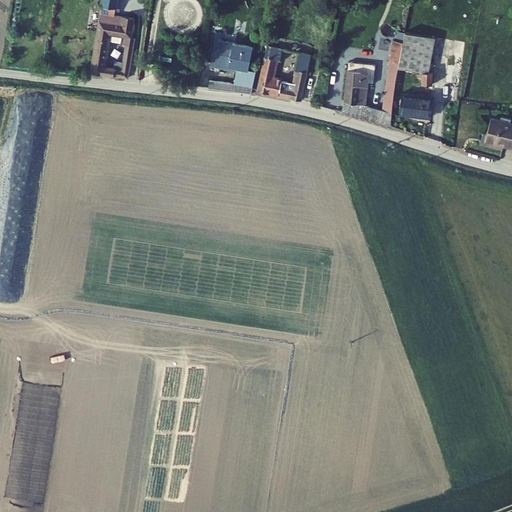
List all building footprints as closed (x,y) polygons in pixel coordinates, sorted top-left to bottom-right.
[(117,77),(133,79),(140,29),(135,28),(137,18),(118,15),(119,12),(120,1),(111,0),(106,0),(97,74),(110,76),(112,64),(109,63),(114,26),(124,27),(123,36),(127,36),(123,65),(119,65),(117,77)] [(119,12),(126,14),(127,0),(111,0),(120,1),(119,12)] [(242,68),(251,69),(256,37),(225,32),(227,23),(219,22),(214,58),(234,61),(234,57),(244,58),(242,68)] [(401,29),(398,40),(406,42),(408,31),(401,29)] [(439,37),(410,31),(402,66),(431,72),(439,37)] [(462,101),(511,105),(511,40),(468,36),(462,101)] [(298,44),(274,39),(263,86),(274,89),(276,81),(282,54),(295,57),(298,44)] [(343,110),(393,120),(400,74),(401,65),(406,42),(398,40),(396,40),(391,66),(384,108),(361,104),(363,80),(372,81),(374,65),(348,62),(343,110)] [(306,47),(302,67),(311,69),(316,49),(306,47)] [(110,76),(117,77),(119,65),(112,64),(110,76)] [(311,69),(302,67),(297,86),(285,83),(282,92),(305,97),(311,69)] [(431,72),(424,72),(423,85),(434,86),(436,72),(431,72)] [(213,89),(254,91),(257,73),(239,73),(239,82),(213,81),(213,89)] [(282,92),(285,83),(276,81),(274,89),(282,92)] [(437,97),(405,91),(402,109),(421,112),(421,109),(434,112),(437,97)] [(511,120),(492,115),(486,135),(511,142),(511,120)]
